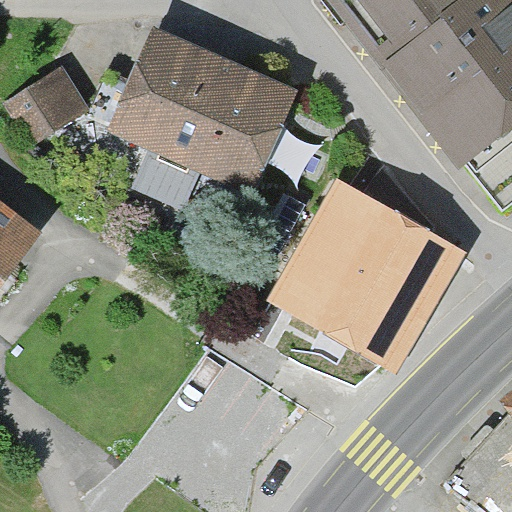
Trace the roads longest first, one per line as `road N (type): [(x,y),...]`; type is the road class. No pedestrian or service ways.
road 1 (residential): [(242,4),(511,268)]
road 2 (secondary): [(511,327),(426,408),(335,511)]
